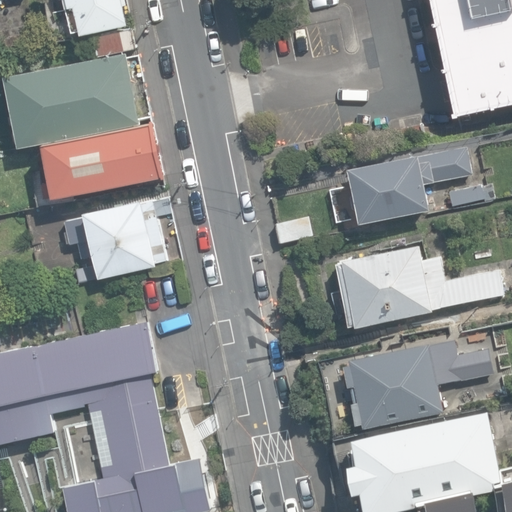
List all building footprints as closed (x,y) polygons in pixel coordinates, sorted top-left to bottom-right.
[(77,6),(83,33),(129,23),(123,0),(67,0),(69,8),(77,6)] [(452,65),(463,109),(511,97),(511,0),(438,0),(443,24),(424,28),(434,70),(452,65)] [(97,33),(101,53),(138,46),(134,26),(97,33)] [(10,74),(23,145),(142,123),(128,52),(10,74)] [(48,141),(58,196),(167,176),(157,121),(48,141)] [(361,210),(363,222),(434,207),(429,182),(475,172),(469,145),(423,154),(423,152),(353,166),(357,189),(353,194),(356,207),(361,210)] [(53,178),(40,181),(43,197),(57,195),(53,178)] [(452,191),(454,204),(479,199),(485,198),(485,200),(486,200),(495,198),(492,184),(484,185),(483,184),(452,191)] [(78,269),(81,281),(158,265),(157,261),(168,259),(155,199),(145,201),(143,202),(143,200),(136,201),(88,212),(89,213),(88,214),(66,218),(71,242),(81,240),(85,257),(98,254),(100,264),(78,269)] [(277,223),(281,241),(309,235),(305,216),(277,223)] [(358,322),(359,324),(436,309),(435,308),(443,306),(443,305),(505,293),(501,269),(448,280),(443,257),(426,261),(422,243),(356,256),(346,258),(347,262),(346,262),(341,263),(353,323),(358,322)] [(159,370),(149,321),(0,351),(0,440),(58,428),(54,411),(87,404),(87,401),(91,401),(106,477),(68,485),(73,511),(163,511),(185,508),(186,511),(190,511),(212,508),(205,474),(182,479),(179,463),(171,465),(152,371),(159,370)] [(365,422),(366,427),(446,411),(441,382),(447,381),(447,383),(472,378),(468,356),(461,358),(456,337),(351,357),(352,362),(347,363),(351,385),(353,385),(356,401),(354,401),(359,423),(365,422)] [(511,511),(511,466),(502,468),(490,409),(356,436),(361,459),(352,461),(358,488),(367,486),(372,509),(358,511),(484,511),(482,499),(495,496),(498,511),(511,511)]
